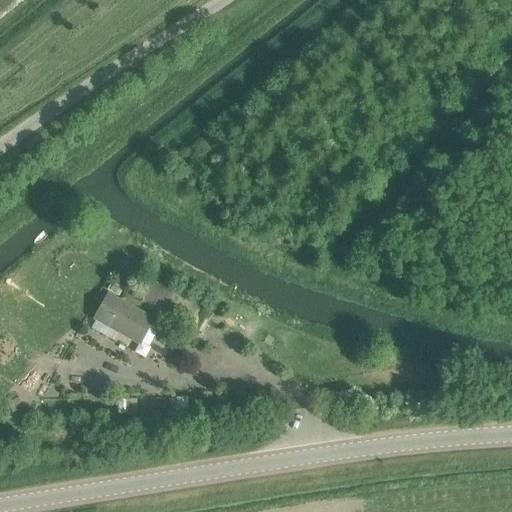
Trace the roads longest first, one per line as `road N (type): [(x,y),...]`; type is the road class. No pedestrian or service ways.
road 1 (secondary): [(511,435),(0,505)]
road 2 (unclassified): [(0,148),(228,0)]
